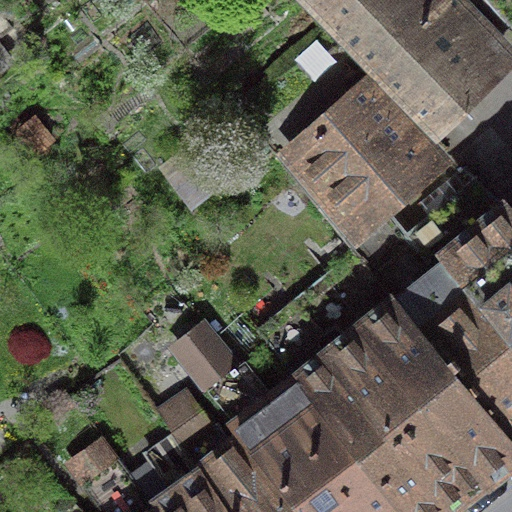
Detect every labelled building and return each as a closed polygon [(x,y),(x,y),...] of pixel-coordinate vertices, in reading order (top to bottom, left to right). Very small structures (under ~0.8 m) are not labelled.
[(303,0),(331,30),(430,131),(463,97),(511,48),(464,0),(303,0)] [(366,88),(297,150),(363,224),(385,205),(406,187),(432,163),(366,88)] [(511,214),(510,212),(475,177),(429,215),(435,223),(413,240),(385,205),(363,224),(297,150),(281,164),(354,251),(374,274),(427,232),(450,260),(449,262),(511,340),(511,214)] [(182,153),(162,167),(192,206),(212,191),(182,153)] [(450,260),(427,232),(374,274),(404,310),(405,309),(511,438),(511,340),(449,262),(450,260)] [(330,275),(327,272),(293,300),(296,304),(262,331),(259,327),(258,328),(302,381),(405,511),(435,511),(468,487),(511,453),(511,438),(405,309),(404,310),(374,274),(354,251),(351,252),(355,256),(330,275)] [(191,369),(207,389),(236,367),(204,327),(176,349),(191,369)] [(300,382),(241,427),(234,418),(261,398),(236,367),(207,389),(235,422),(234,423),(245,437),(305,511),(405,511),(302,381),(258,328),(257,329),(300,382)] [(62,391),(46,403),(56,416),(64,410),(72,404),(62,391)] [(305,511),(245,437),(234,447),(218,423),(214,428),(190,394),(159,413),(177,439),(228,511),(305,511)] [(170,491),(171,493),(153,506),(157,511),(228,511),(177,439),(176,440),(195,468),(187,474),(189,477),(170,491)] [(157,511),(153,506),(117,457),(83,481),(106,511),(157,511)]
